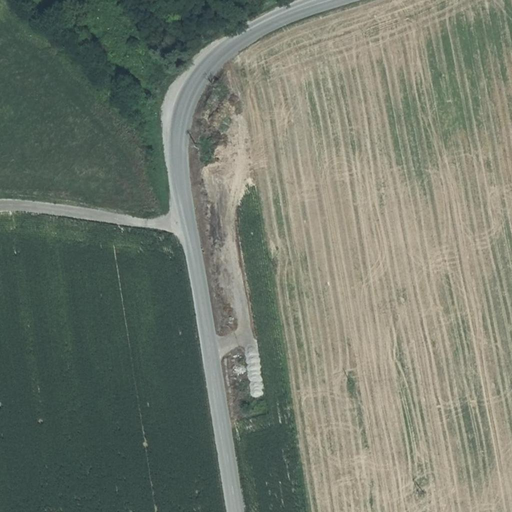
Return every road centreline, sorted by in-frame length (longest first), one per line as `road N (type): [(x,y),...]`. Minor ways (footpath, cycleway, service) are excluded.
road 1 (unclassified): [(222,51),(191,84),(177,154),(234,511)]
road 2 (track): [(191,224),(0,207)]
